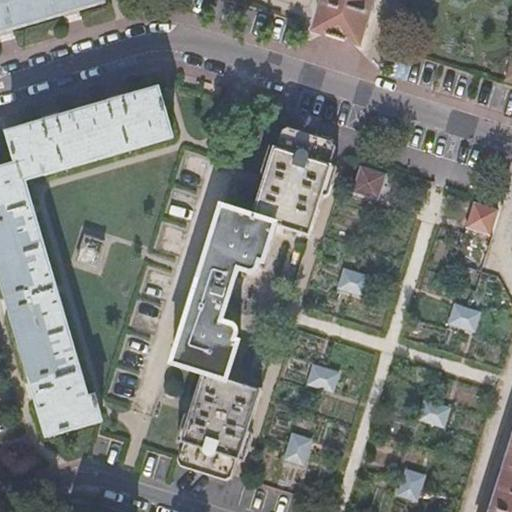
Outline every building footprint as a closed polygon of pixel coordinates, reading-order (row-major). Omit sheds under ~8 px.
[(0,0),(0,34),(106,3),(104,0),(0,0)] [(322,0),(315,25),(320,35),(353,46),(362,40),(374,0),(322,0)] [(19,164),(0,169),(0,266),(51,436),(104,420),(96,396),(92,397),(26,180),(173,137),(159,88),(10,132),(19,164)] [(183,470),(188,471),(227,483),(231,480),(237,463),(244,465),(252,441),(250,434),(246,432),(259,392),(226,382),(238,345),(233,343),(236,333),(233,328),(223,324),(238,273),(248,276),(255,272),(258,264),(263,266),(275,228),(308,238),(321,198),(324,199),(329,197),(337,170),(330,167),(335,154),(336,151),(332,144),(288,130),(286,132),(281,135),(276,150),(269,148),(260,177),(267,179),(255,219),(220,209),(173,365),(207,376),(194,416),(188,414),(179,444),(185,446),(180,463),(183,470)] [(358,169),(351,193),(374,200),(381,176),(358,169)] [(498,212),(473,204),(464,230),(489,238),(498,212)] [(102,244),(85,238),(77,264),(94,270),(102,244)] [(344,268),(337,288),(360,297),(368,277),(344,268)] [(451,305),(448,328),(477,332),(480,309),(451,305)] [(312,363),(306,384),(334,392),(340,370),(312,363)] [(283,460),(305,466),(313,438),(291,432),(283,460)] [(511,511),(511,453),(493,511),(511,511)] [(404,470),(398,497),(420,502),(425,474),(404,470)]
